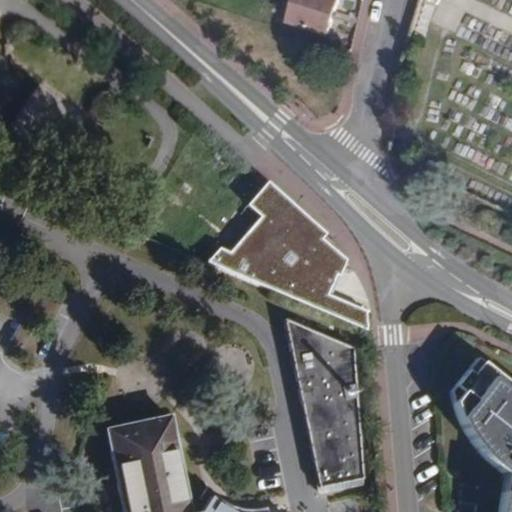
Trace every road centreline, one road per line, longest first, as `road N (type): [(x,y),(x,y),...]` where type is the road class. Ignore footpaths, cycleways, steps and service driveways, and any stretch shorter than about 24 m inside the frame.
road 1 (tertiary): [(347,193),(129,0)]
road 2 (unclassified): [(418,257),(390,312),(407,511)]
road 3 (residential): [(347,193),(389,0)]
